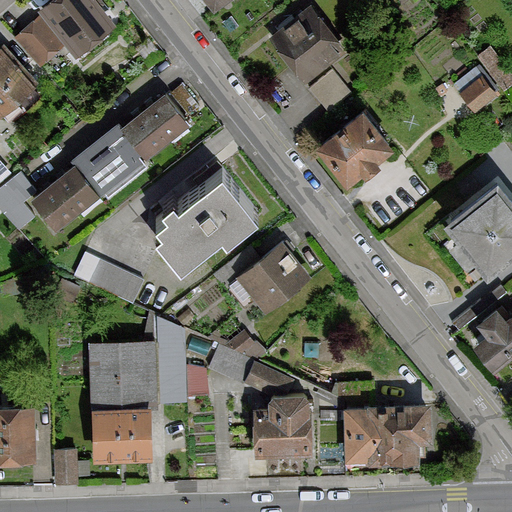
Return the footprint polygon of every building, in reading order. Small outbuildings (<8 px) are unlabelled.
[(96,0),(47,0),(39,7),(76,52),(114,22),(96,0)] [(227,0),(205,0),(213,11),(227,0)] [(306,77),(344,46),(309,3),(270,34),(306,77)] [(40,64),(62,43),(37,15),(26,25),(14,36),(40,64)] [(1,41),(0,41),(0,113),(37,79),(1,41)] [(474,65),(453,82),(475,109),(496,91),(474,65)] [(332,68),(310,87),(328,109),(351,90),(332,68)] [(181,83),(171,91),(189,112),(199,104),(181,83)] [(165,92),(120,129),(143,157),(188,121),(165,92)] [(315,142),(345,180),(361,168),(364,172),(378,160),(376,157),(392,144),(361,105),(315,142)] [(116,123),(74,157),(77,161),(101,191),(107,198),(149,164),(143,157),(120,129),(116,123)] [(511,131),(503,139),(511,149),(511,131)] [(77,161),(32,197),(57,227),(101,191),(77,161)] [(163,224),(156,230),(180,260),(220,227),(225,234),(256,208),(221,165),(178,200),(172,194),(162,202),(167,207),(156,216),(163,224)] [(37,188),(20,169),(0,186),(0,205),(19,228),(35,214),(23,200),(37,188)] [(511,196),(496,176),(443,218),(486,272),(511,252),(511,196)] [(248,244),(216,270),(244,305),(254,296),(264,309),(309,272),(281,238),(258,256),(248,244)] [(87,251),(76,274),(132,300),(143,277),(87,251)] [(486,329),(473,340),(494,366),(511,350),(511,310),(505,317),(495,304),(477,318),(486,329)] [(158,314),(159,401),(184,401),(184,328),(158,314)] [(253,340),(242,328),(227,343),(243,349),(253,340)] [(150,399),(156,399),(155,337),(90,338),(91,400),(150,399)] [(219,342),(209,363),(265,390),(287,388),(292,377),(219,342)] [(338,396),(343,396),(344,459),(419,457),(419,439),(431,439),(430,399),(372,400),(371,379),(337,380),(338,396)] [(268,404),(254,404),(254,451),(310,451),(309,395),(304,390),(272,390),(268,397),(268,404)] [(150,399),(91,400),(93,457),(152,456),(150,399)] [(34,403),(0,403),(0,458),(35,458),(34,403)] [(78,445),(55,446),(55,481),(78,481),(78,445)]
